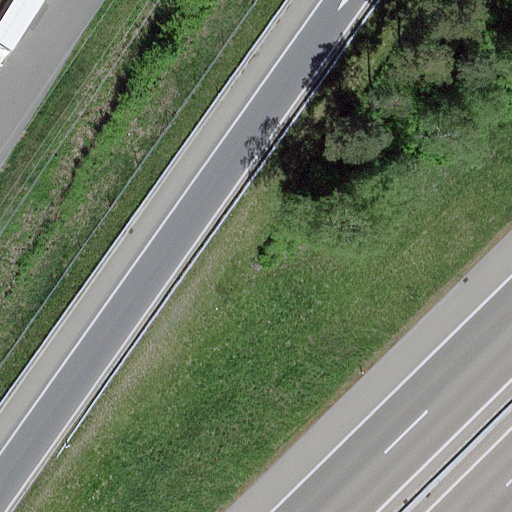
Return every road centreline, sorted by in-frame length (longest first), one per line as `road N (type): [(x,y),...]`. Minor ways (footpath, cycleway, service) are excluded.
road 1 (motorway): [(352,0),(0,495)]
road 2 (motorway): [(511,304),(306,511)]
